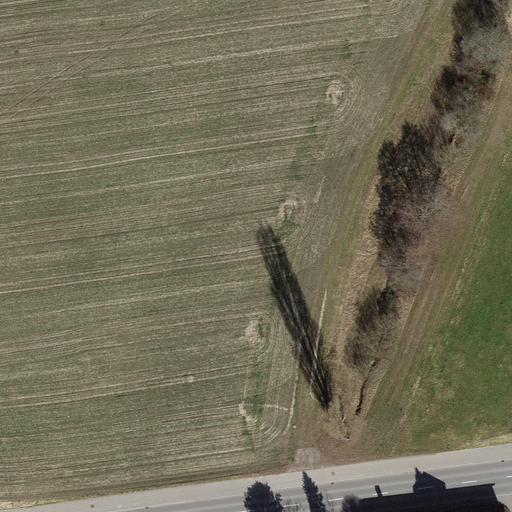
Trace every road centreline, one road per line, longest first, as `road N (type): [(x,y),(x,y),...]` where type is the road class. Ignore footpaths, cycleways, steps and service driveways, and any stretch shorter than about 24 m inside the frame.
road 1 (track): [(310,501),(303,389),(330,252),(438,0)]
road 2 (tertiary): [(236,511),(511,475)]
